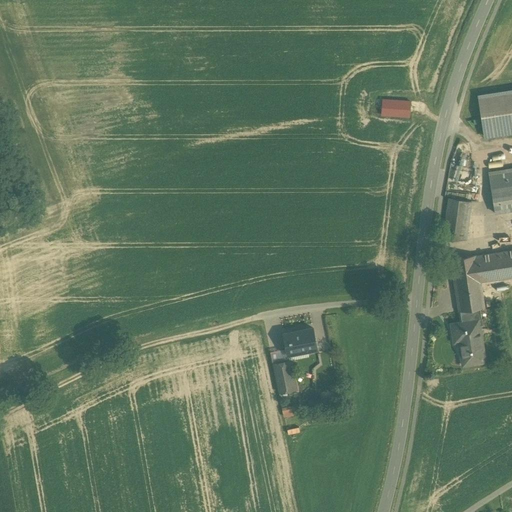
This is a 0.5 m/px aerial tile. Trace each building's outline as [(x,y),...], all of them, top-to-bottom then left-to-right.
[(511,90),(479,96),(485,137),(511,132),(511,90)] [(411,102),(384,100),(383,115),(410,116),(411,102)] [(511,169),(488,173),(495,213),(511,210),(511,169)] [(471,201),(449,198),(443,241),(466,240),(471,201)] [(511,250),(475,256),(480,282),(511,277),(511,250)] [(475,256),(451,259),(459,311),(460,311),(471,309),(471,310),(480,309),(480,308),(484,307),(480,282),(475,256)] [(471,310),(471,309),(460,311),(462,323),(452,325),(455,342),(459,341),(463,365),(484,361),(478,326),(478,324),(474,324),(471,310)] [(480,309),(471,310),(474,324),(478,324),(478,326),(483,325),(480,309)] [(312,328),(284,334),(288,354),(316,349),(312,328)] [(273,361),(279,360),(285,359),(283,349),(271,351),(273,361)] [(290,359),(272,363),(276,383),(294,379),(290,359)] [(296,404),(283,407),(285,416),(298,414),(296,404)]
